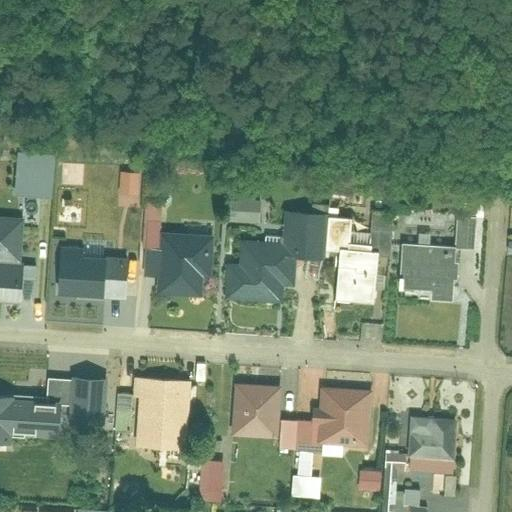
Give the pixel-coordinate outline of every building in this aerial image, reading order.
[(236,239),(231,292),(294,297),(297,261),(318,263),(322,213),(281,209),(278,242),(236,239)] [(338,257),(336,299),(386,301),(388,252),(390,213),(373,212),(371,249),(349,248),(350,220),(327,219),(325,256),(338,257)] [(479,214),(457,212),(455,243),(401,240),(398,298),(455,301),(459,250),(477,251),(479,214)] [(22,217),(0,215),(0,295),(17,297),(22,217)] [(165,240),(162,289),(206,292),(209,243),(165,240)] [(81,246),(57,245),(55,292),(124,295),(126,255),(83,253),(81,246)] [(0,397),(0,444),(63,448),(67,379),(38,377),(37,400),(0,397)] [(187,450),(190,383),(138,381),(135,448),(187,450)] [(281,389),(234,387),(231,441),(371,448),(374,394),(321,391),(320,419),(279,417),(281,389)] [(457,474),(460,420),(408,418),(405,472),(457,474)] [(227,465),(202,464),(201,495),(227,495),(227,465)] [(359,471),(359,488),(380,489),(380,472),(359,471)] [(290,484),(289,494),(311,495),(312,485),(290,484)] [(430,493),(402,491),(401,505),(429,507),(430,493)]
